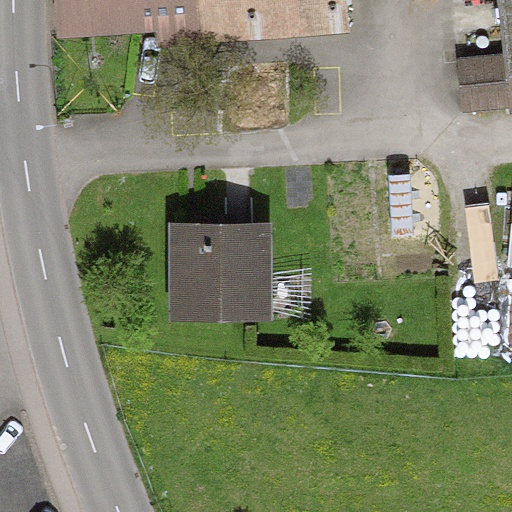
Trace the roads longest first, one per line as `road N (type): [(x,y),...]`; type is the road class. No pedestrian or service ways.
road 1 (tertiary): [(120,511),(65,356),(21,131)]
road 2 (tertiary): [(21,131),(14,0)]
